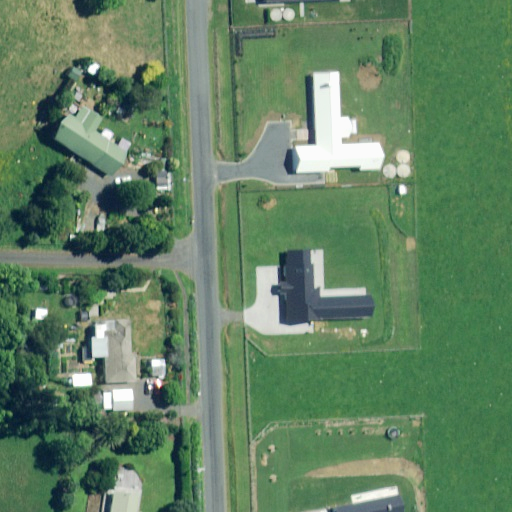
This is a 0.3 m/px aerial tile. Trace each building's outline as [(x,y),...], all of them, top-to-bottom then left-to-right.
[(96,120),(78,108),(71,119),(61,113),(45,137),(107,177),(122,152),(89,131),(96,120)] [(130,383),(128,321),(102,322),(102,326),(91,326),(92,339),(87,339),(88,358),(101,357),(102,384),(130,383)] [(163,360),(150,361),(150,377),(164,376),(163,360)] [(131,411),(131,391),(109,391),(109,394),(101,394),(101,408),(111,408),(111,411),(131,411)] [(132,511),(134,495),(108,492),(105,511),(132,511)]
